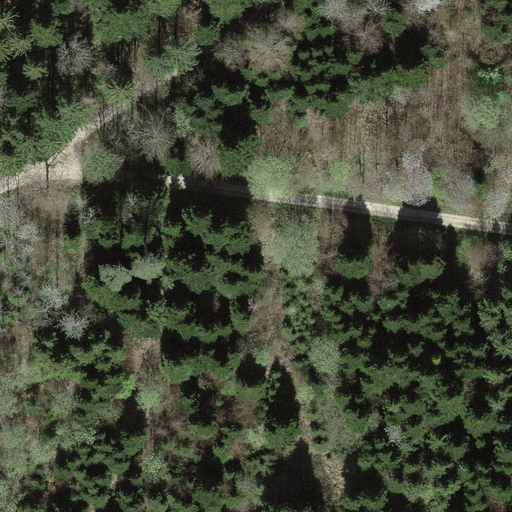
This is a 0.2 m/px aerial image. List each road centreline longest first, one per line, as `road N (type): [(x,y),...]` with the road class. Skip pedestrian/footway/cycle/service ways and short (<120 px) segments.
road 1 (track): [(35,161),(511,227)]
road 2 (track): [(279,0),(0,185)]
